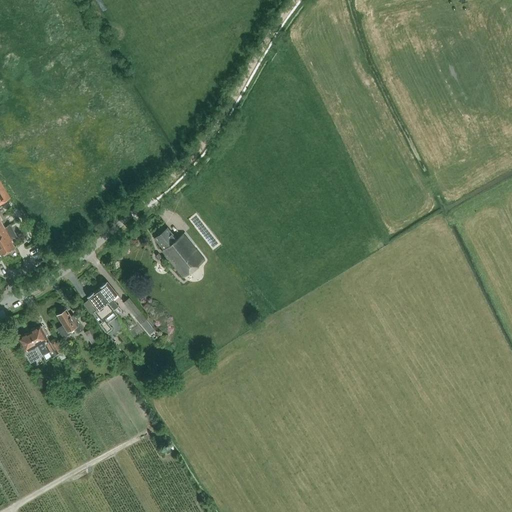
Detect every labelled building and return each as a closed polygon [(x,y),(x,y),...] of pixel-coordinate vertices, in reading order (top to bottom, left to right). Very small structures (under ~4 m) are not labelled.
[(0,204),(11,198),(0,178),(0,204)] [(0,217),(0,251),(2,255),(14,248),(10,242),(12,241),(11,240),(12,239),(0,217)] [(163,249),(162,250),(183,277),(205,260),(183,234),(177,239),(167,227),(155,238),(163,249)] [(107,281),(97,289),(114,310),(117,314),(121,311),(112,299),(117,294),(107,281)] [(112,329),(107,322),(117,314),(97,289),(87,296),(97,309),(95,311),(102,321),(99,323),(107,333),(112,329)] [(124,303),(136,318),(150,335),(155,330),(129,298),(124,303)] [(57,316),(63,325),(57,329),(63,339),(69,335),(68,333),(74,329),(78,334),(83,331),(73,315),(71,317),(67,310),(57,316)] [(119,323),(111,330),(114,334),(123,327),(119,323)] [(31,332),(30,332),(37,346),(43,355),(54,350),(56,355),(63,352),(56,339),(50,342),(41,326),(36,329),(34,328),(31,330),(31,332)] [(100,339),(93,328),(85,332),(93,344),(100,339)] [(43,355),(37,346),(30,332),(18,338),(31,362),(36,359),(43,355)] [(68,397),(62,386),(55,391),(61,401),(68,397)]
